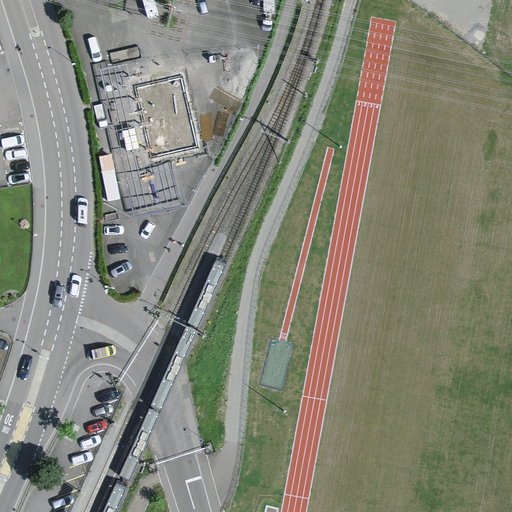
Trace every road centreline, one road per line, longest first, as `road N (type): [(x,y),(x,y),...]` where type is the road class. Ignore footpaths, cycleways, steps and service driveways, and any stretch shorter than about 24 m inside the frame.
road 1 (secondary): [(433,0),(310,511)]
road 2 (tertiary): [(24,0),(65,155),(68,237),(55,314)]
road 3 (unclassified): [(55,314),(126,347),(158,379),(195,511)]
road 4 (tertiary): [(0,511),(58,357),(53,323)]
road 5 (tertiary): [(53,323),(32,350),(0,443)]
